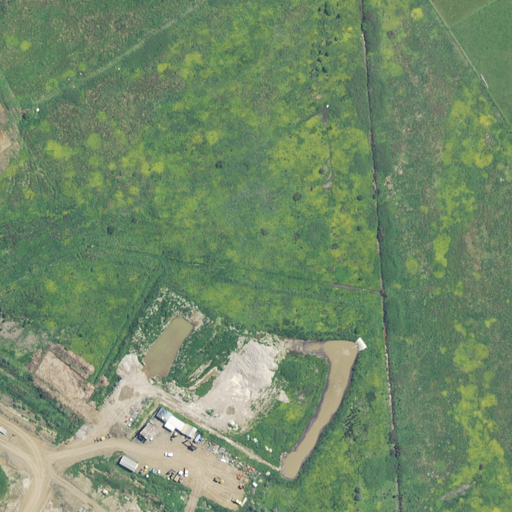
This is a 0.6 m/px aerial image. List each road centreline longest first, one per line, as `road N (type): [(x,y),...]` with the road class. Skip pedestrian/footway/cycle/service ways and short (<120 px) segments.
road 1 (unknown): [(486,511),(371,393),(241,279),(59,0)]
road 2 (unknown): [(93,443),(409,104),(343,0)]
road 3 (unknown): [(0,134),(111,298),(177,345)]
road 4 (unknown): [(211,0),(332,184)]
road 5 (unknown): [(111,298),(94,343),(0,284)]
